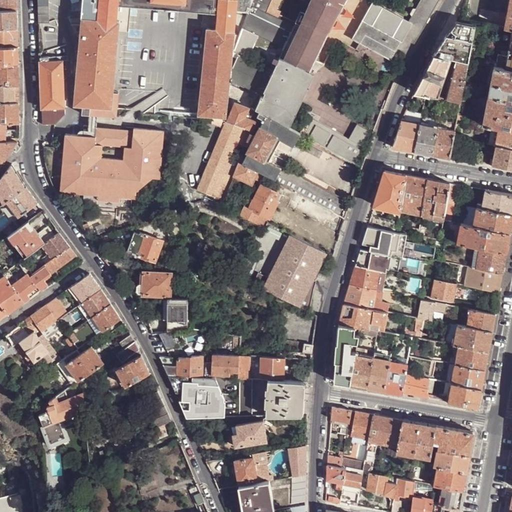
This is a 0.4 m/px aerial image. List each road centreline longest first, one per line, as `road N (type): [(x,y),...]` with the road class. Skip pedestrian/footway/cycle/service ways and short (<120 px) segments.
road 1 (residential): [(92,262),(141,337),(218,511)]
road 2 (unclassified): [(317,392),(327,316),(377,156)]
road 3 (residential): [(500,423),(317,392)]
road 4 (unclassified): [(377,156),(450,0)]
road 5 (residential): [(29,134),(34,178),(92,262)]
road 6 (residential): [(377,156),(511,182)]
road 7 (residential): [(25,0),(29,134)]
road 8 (unclassified): [(315,511),(317,392)]
